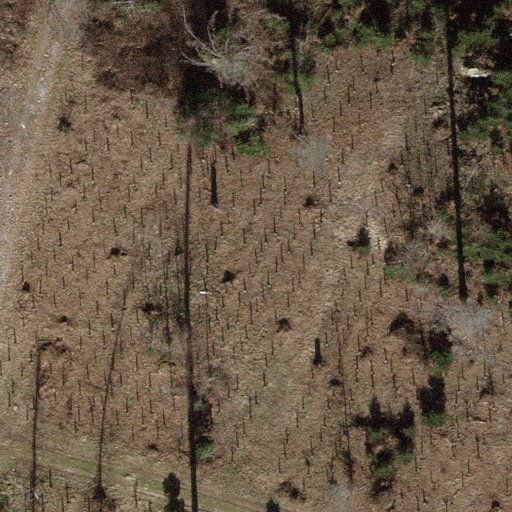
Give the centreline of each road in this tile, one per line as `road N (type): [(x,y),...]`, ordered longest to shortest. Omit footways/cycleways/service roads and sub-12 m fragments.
road 1 (track): [(0,403),(4,449),(215,511)]
road 2 (track): [(52,0),(28,39),(0,235)]
